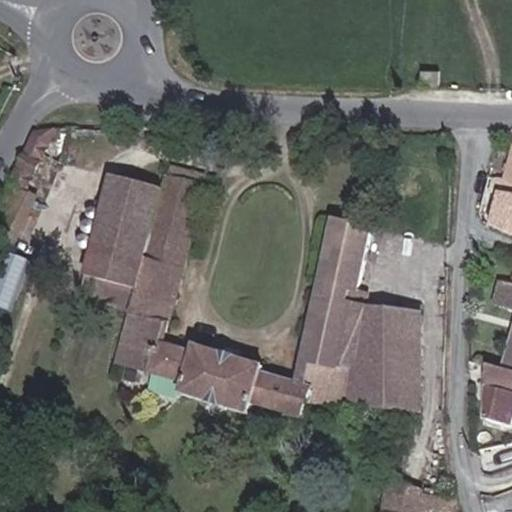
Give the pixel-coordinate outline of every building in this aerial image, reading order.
[(431,72),(431,88),(448,88),(449,72),(431,72)] [(13,190),(34,198),(60,130),(37,131),(13,190)] [(174,180),(211,189),(215,170),(178,164),(174,180)] [(95,271),(147,284),(172,189),(120,174),(95,271)] [(137,321),(173,330),(211,189),(174,180),(172,189),(147,284),(142,302),(137,321)] [(499,230),(511,235),(511,186),(510,186),(502,184),(498,205),(505,207),(499,230)] [(0,222),(0,246),(17,253),(40,199),(34,198),(13,190),(0,222)] [(268,407),(322,418),(324,409),(427,407),(429,313),(368,307),(383,230),(342,221),(310,384),(279,376),(209,359),(168,349),(160,347),(161,340),(134,334),(126,371),(197,389),(193,406),(264,422),(268,407)] [(18,308),(28,259),(13,256),(2,305),(18,308)] [(91,289),(142,302),(147,284),(95,271),(91,289)] [(511,279),(511,280),(502,312),(511,314),(511,279)] [(160,347),(168,349),(173,330),(137,321),(134,334),(161,340),(160,347)] [(279,376),(280,371),(210,353),(209,359),(279,376)] [(486,419),(511,425),(511,374),(498,370),(486,419)] [(458,511),(455,472),(400,460),(391,511),(458,511)]
